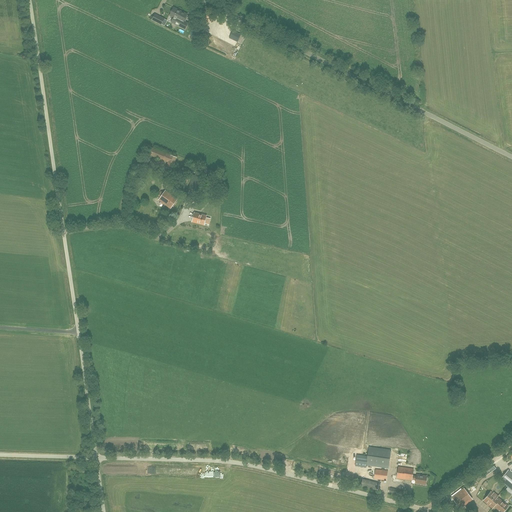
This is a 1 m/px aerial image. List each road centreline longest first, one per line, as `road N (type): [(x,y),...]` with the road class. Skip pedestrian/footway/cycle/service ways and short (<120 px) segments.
road 1 (unclassified): [(97,457),(29,0)]
road 2 (unclassified): [(511,158),(199,0)]
road 3 (unclassified): [(429,511),(232,462),(97,457)]
